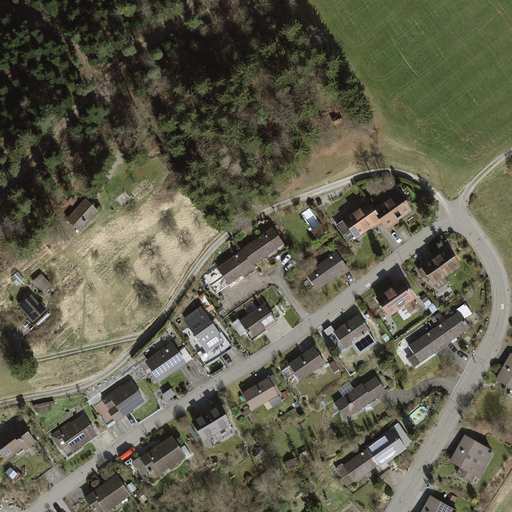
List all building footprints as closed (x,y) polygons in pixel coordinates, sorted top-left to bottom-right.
[(374,209),(382,221),(388,229),(414,211),(400,191),(374,209)] [(100,211),(87,199),(68,220),(81,232),(100,211)] [(374,209),(369,201),(342,220),(355,239),(382,221),(374,209)] [(241,249),(243,251),(252,266),(266,257),(269,262),(275,259),(273,256),(286,247),(273,228),(241,249)] [(252,266),(243,251),(205,278),(215,293),(253,267),(252,266)] [(466,270),(453,251),(438,262),(436,259),(423,267),(425,270),(422,272),(428,282),(432,279),(438,288),(466,270)] [(349,268),(337,252),(306,275),(318,291),(349,268)] [(42,278),(36,285),(48,295),(54,289),(42,278)] [(426,309),(406,281),(379,300),(393,320),(408,309),(413,318),(426,309)] [(428,295),(422,299),(431,312),(425,316),(429,321),(441,313),(428,295)] [(44,307),(35,298),(22,310),(39,327),(54,312),(46,305),(44,307)] [(277,320),(265,304),(241,322),(252,338),(277,320)] [(475,317),(468,307),(460,312),(462,314),(437,331),(448,348),(473,330),(467,322),(475,317)] [(225,340),(202,308),(184,320),(207,353),(225,340)] [(379,341),(362,317),(337,335),(348,351),(363,341),(367,348),(379,341)] [(448,348),(437,331),(412,348),(418,357),(412,361),(417,369),(448,348)] [(184,362),(173,345),(148,361),(159,378),(184,362)] [(330,366),(318,349),(284,372),(291,382),(299,376),(304,383),(330,366)] [(511,361),(501,382),(511,388),(511,361)] [(282,386),(276,377),(245,395),(256,414),(267,407),(271,414),(288,404),(279,388),(282,386)] [(390,394),(379,377),(357,391),(355,388),(344,395),(346,399),(337,405),(349,422),(390,394)] [(145,402),(131,380),(102,400),(110,412),(116,408),(122,417),(145,402)] [(234,417),(228,406),(195,424),(207,444),(221,436),(224,441),(234,435),(231,430),(237,427),(232,418),(234,417)] [(98,436),(83,415),(51,437),(60,450),(67,446),(72,453),(98,436)] [(36,442),(20,421),(0,435),(0,452),(5,460),(22,448),(24,450),(36,442)] [(372,449),(389,472),(400,465),(395,458),(414,444),(401,425),(396,430),(397,432),(372,449)] [(468,436),(454,463),(464,469),(461,475),(482,486),(500,453),(468,436)] [(190,457),(176,437),(144,460),(153,473),(157,480),(190,457)] [(389,472),(372,449),(348,466),(346,464),(339,469),(352,488),(372,474),(377,481),(389,472)] [(145,478),(153,473),(144,460),(136,465),(145,478)] [(112,511),(135,497),(120,476),(88,498),(98,511),(112,511)] [(145,493),(140,496),(147,505),(151,501),(145,493)] [(461,511),(434,497),(425,511),(461,511)]
